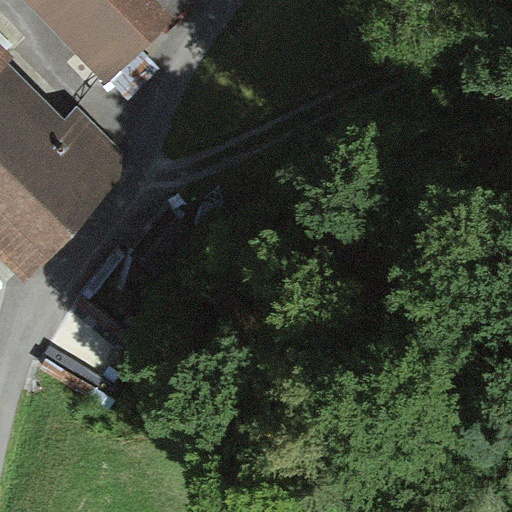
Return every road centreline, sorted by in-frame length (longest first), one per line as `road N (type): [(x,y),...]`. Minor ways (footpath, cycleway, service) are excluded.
road 1 (residential): [(0,414),(29,327),(107,232),(134,184),(162,103),(228,0)]
road 2 (track): [(511,3),(230,151),(134,184)]
